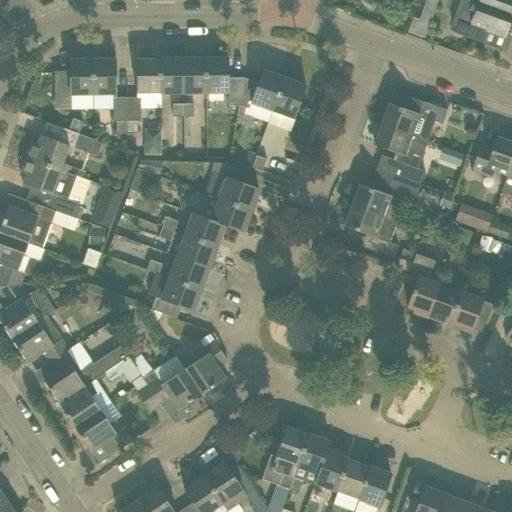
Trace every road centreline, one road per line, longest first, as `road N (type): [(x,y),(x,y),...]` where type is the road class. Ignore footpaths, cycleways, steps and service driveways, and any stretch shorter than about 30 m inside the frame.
road 1 (unclassified): [(292,15),(70,17),(34,34)]
road 2 (residential): [(296,276),(377,47)]
road 3 (residential): [(267,384),(72,508)]
road 4 (residential): [(468,366),(296,276)]
road 5 (residential): [(431,447),(267,384)]
road 6 (unclassified): [(510,87),(377,47)]
road 7 (residential): [(267,384),(246,342),(263,289),(296,276)]
road 8 (unclassified): [(0,401),(72,508)]
